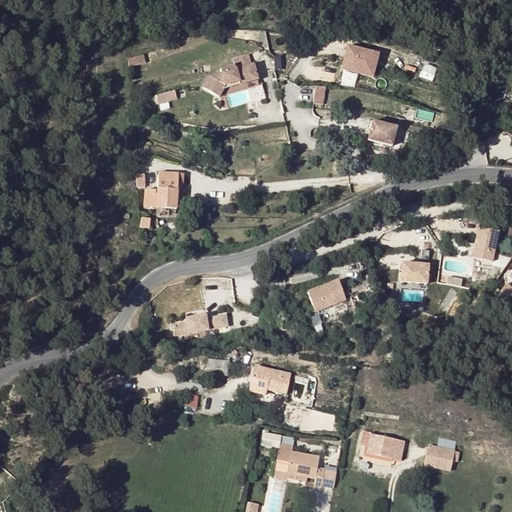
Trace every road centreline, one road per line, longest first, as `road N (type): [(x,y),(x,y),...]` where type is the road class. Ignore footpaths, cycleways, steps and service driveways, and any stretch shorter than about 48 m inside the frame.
road 1 (tertiary): [(280,244),(165,269),(104,344),(23,361),(0,375)]
road 2 (residential): [(280,244),(300,256),(426,212),(511,211)]
road 3 (residential): [(290,82),(290,110),(305,142),(350,149),(362,177),(393,176),(403,187)]
road 4 (tertiary): [(403,187),(280,244)]
